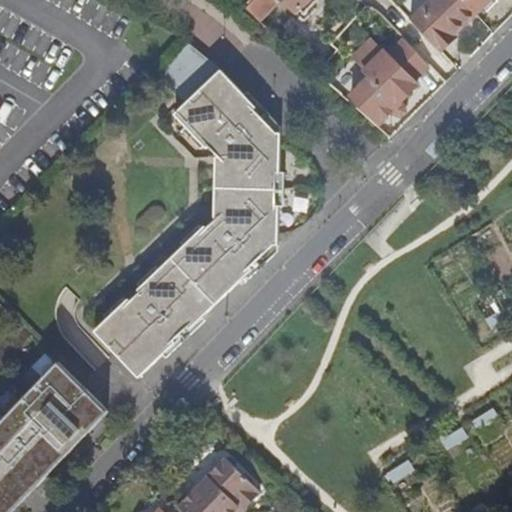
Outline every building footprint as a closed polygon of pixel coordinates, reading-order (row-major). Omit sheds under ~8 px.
[(271,0),(256,0),(246,10),(257,20),(275,3),(271,0)] [(288,0),(298,10),(308,0),(288,0)] [(475,15),(460,0),(432,0),(430,2),(438,11),(458,32),(475,15)] [(492,0),(460,0),(475,15),(492,0)] [(458,32),(438,11),(430,2),(411,20),(419,28),(439,49),(458,32)] [(193,40),(161,73),(189,99),(221,66),(193,40)] [(369,71),(386,55),(375,43),(357,59),(369,71)] [(369,71),(368,72),(372,78),(353,96),(379,124),(393,110),(393,113),(394,116),(395,118),(398,119),(400,120),(403,119),(405,118),(407,116),(408,112),(407,108),(404,105),(399,104),(418,87),(387,54),(386,55),(369,71)] [(282,244),(282,134),(264,118),(266,115),(222,72),(177,116),(210,150),(213,147),(221,156),(219,159),(217,217),(219,220),(209,230),(207,227),(141,293),(143,296),(135,304),(133,301),(99,334),(144,379),(262,263),(261,261),(278,245),(282,244)] [(0,328),(13,315),(0,302),(0,328)] [(13,359),(34,337),(26,330),(5,351),(13,359)] [(0,511),(4,511),(72,444),(78,449),(91,436),(85,430),(108,408),(67,367),(54,381),(50,377),(0,428),(0,511)] [(91,436),(113,413),(108,408),(85,430),(91,436)] [(4,511),(15,511),(78,449),(72,444),(4,511)] [(180,508),(184,511),(234,511),(241,505),(245,509),(262,492),(229,459),(180,508)]
